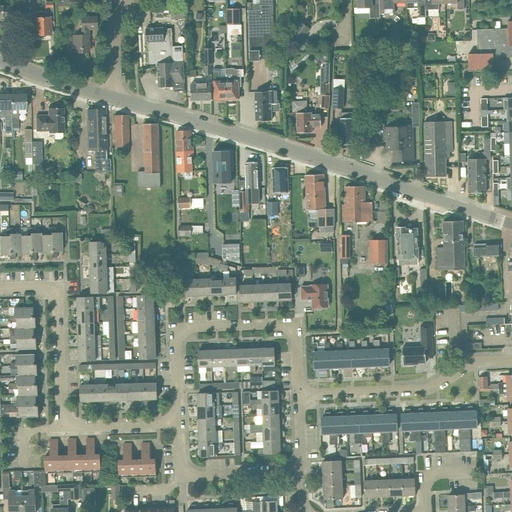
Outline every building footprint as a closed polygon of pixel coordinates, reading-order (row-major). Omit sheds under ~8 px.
[(24,12),(36,12),(35,0),(17,0),(18,11),(24,10),(24,12)] [(380,14),(379,3),(372,3),(372,0),(357,0),(358,8),(369,8),(370,19),(381,18),(380,14)] [(379,0),(379,3),(380,14),(395,14),(395,3),(407,3),(406,0),(379,0)] [(426,10),(425,0),(406,0),(407,3),(419,2),(419,4),(419,17),(426,17),(426,10)] [(445,3),(445,0),(425,0),(426,10),(439,10),(439,3),(445,3)] [(445,0),(445,3),(457,3),(458,9),(465,9),(464,0),(445,0)] [(34,18),(34,26),(35,36),(50,35),(50,25),(53,24),(52,2),(45,3),(46,17),(34,18)] [(252,3),(248,4),(250,61),(260,60),(260,51),(274,50),(274,40),(273,5),(252,6),(252,3)] [(0,17),(2,18),(2,16),(12,16),(12,6),(2,6),(0,5),(0,17)] [(238,8),(227,9),(227,26),(239,25),(238,8)] [(171,9),(171,20),(186,19),(185,9),(171,9)] [(96,18),(86,18),(81,18),(81,29),(82,29),(82,35),(73,36),(74,43),(67,43),(68,53),(74,52),(74,53),(89,52),(88,29),(96,29),(96,18)] [(494,71),(494,66),(494,59),(498,59),(498,57),(511,57),(511,21),(508,21),(508,29),(477,30),(478,54),(468,54),(469,71),(494,71)] [(287,40),(303,52),(310,41),(305,38),(310,30),(299,23),(287,40)] [(158,64),(174,63),(172,28),(164,29),(164,28),(156,28),(146,29),(146,42),(148,42),(149,64),(158,64)] [(183,62),(174,63),(158,64),(159,88),(174,87),(174,92),(185,91),(184,72),(183,62)] [(325,67),(320,67),(320,83),(329,83),(329,62),(325,62),(325,67)] [(226,81),(227,100),(239,99),(239,86),(241,86),(241,76),(238,76),(238,68),(232,69),(232,81),(226,81)] [(227,100),(226,81),(220,81),(219,69),(213,69),(214,100),(227,100)] [(333,108),(343,109),(344,80),(334,80),(333,108)] [(191,85),(191,91),(191,101),(212,100),(212,84),(205,84),(205,82),(199,82),(199,84),(191,85)] [(266,92),(255,92),(256,104),(256,121),(272,121),(271,104),(278,103),(278,90),(266,91),(266,92)] [(12,117),(11,95),(0,95),(0,109),(4,110),(4,118),(12,117)] [(26,95),(11,95),(12,117),(19,117),(19,109),(26,109),(26,95)] [(297,111),(298,123),(298,133),(312,132),(312,127),(321,127),(321,114),(311,114),(311,112),(305,113),(305,110),(307,110),(306,102),(294,103),(295,111),(297,111)] [(412,106),(404,106),(405,114),(413,114),(412,106)] [(36,115),(36,125),(36,131),(49,131),(49,133),(55,133),(55,139),(61,139),(63,137),(63,133),(64,133),(64,108),(48,108),(48,115),(36,115)] [(106,109),(87,110),(88,150),(95,150),(95,159),(94,159),(95,172),(111,172),(110,159),(108,159),(106,109)] [(337,135),(341,135),(342,145),(354,145),(353,112),(341,113),(341,125),(337,125),(337,135)] [(129,148),(128,125),(128,115),(114,115),(114,125),(115,149),(116,149),(116,154),(128,154),(128,148),(129,148)] [(377,122),(374,124),(374,134),(377,137),(381,136),(381,138),(384,141),(387,141),(387,151),(393,150),(393,162),(414,162),(414,152),(413,142),(413,126),(407,126),(386,127),(386,129),(384,129),(384,124),(381,121),(377,122)] [(427,122),(426,167),(426,177),(446,177),(446,159),(450,159),(450,152),(453,152),(453,142),(454,121),(427,122)] [(159,125),(158,124),(144,124),(144,125),(145,125),(146,171),(138,172),(138,188),(160,188),(160,172),(159,172),(158,125),(159,125)] [(177,152),(192,151),(191,131),(176,132),(177,152)] [(42,142),(31,143),(32,158),(32,173),(42,172),(41,158),(43,158),(42,142)] [(192,151),(177,152),(178,172),(193,172),(192,151)] [(214,183),(231,182),(230,152),(214,152),(214,162),(215,162),(215,171),(214,171),(214,183)] [(468,159),(469,183),(469,193),(486,193),(486,159),(485,159),(485,155),(479,155),(479,159),(468,159)] [(259,205),(259,194),(258,188),(258,172),(258,162),(245,163),(246,191),(247,191),(247,199),(249,199),(249,205),(259,205)] [(288,168),(272,168),(273,178),(273,188),(273,192),(289,192),(288,178),(288,168)] [(324,174),(305,175),(307,210),(318,210),(319,227),(334,226),(334,209),(326,209),(324,174)] [(365,202),(365,186),(345,186),(346,204),(343,204),(343,222),(372,221),(372,202),(365,202)] [(247,191),(246,191),(240,191),(241,212),(249,212),(249,205),(249,199),(247,199),(247,191)] [(179,208),(191,208),(190,198),(178,198),(179,208)] [(279,216),(278,203),(268,203),(268,216),(279,216)] [(465,269),(463,230),(463,220),(443,221),(444,247),(437,248),(437,270),(465,269)] [(179,236),(191,236),(191,226),(179,227),(179,236)] [(48,235),(41,235),(41,252),(41,254),(51,254),(52,254),(51,227),(48,228),(48,235)] [(52,254),(51,254),(51,258),(57,258),(57,252),(62,252),(62,233),(54,233),(53,227),(51,227),(52,254)] [(10,255),(9,228),(6,229),(6,236),(0,236),(0,255),(9,255),(10,255)] [(10,255),(9,255),(9,259),(15,259),(15,253),(20,253),(20,236),(20,234),(12,234),(12,228),(9,228),(10,255)] [(27,236),(20,236),(20,253),(20,255),(30,254),(31,254),(30,228),(27,228),(27,236)] [(31,254),(30,254),(30,258),(36,258),(36,252),(41,252),(41,235),(41,233),(33,233),(33,228),(30,228),(31,254)] [(419,258),(418,239),(418,229),(406,229),(406,228),(397,228),(398,259),(399,259),(399,264),(408,264),(418,263),(418,258),(419,258)] [(101,230),(102,238),(114,238),(113,229),(101,230)] [(342,235),(342,258),(353,258),(353,234),(342,235)] [(474,274),(477,274),(500,273),(498,237),(489,237),(489,235),(473,235),(474,274)] [(388,264),(388,240),(370,240),(370,263),(388,264)] [(90,255),(106,255),(106,242),(90,242),(90,255)] [(239,244),(223,245),(232,245),(233,261),(223,258),(223,259),(240,263),(239,244)] [(106,255),(90,255),(91,268),(107,267),(106,255)] [(221,262),(208,258),(207,263),(219,267),(220,264),(227,266),(228,263),(221,261),(221,262)] [(107,280),(107,267),(91,268),(91,280),(107,280)] [(223,278),(210,279),(211,295),(224,295),(223,278)] [(236,278),(223,278),(224,295),(237,294),(236,278)] [(199,296),(198,279),(185,280),(186,296),(199,296)] [(211,295),(210,279),(198,279),(199,296),(211,295)] [(107,280),(91,280),(91,293),(108,293),(107,280)] [(278,284),(279,300),(292,300),(291,283),(278,284)] [(279,300),(278,284),(266,285),(266,301),(279,300)] [(254,301),(253,285),(240,286),(241,302),(254,301)] [(266,301),(266,285),(253,285),(254,301),(266,301)] [(328,297),(328,285),(312,285),(312,286),(301,286),(301,289),(302,299),(312,299),(312,307),(314,307),(316,309),(320,309),(322,307),(328,307),(328,297)] [(138,308),(154,308),(154,295),(137,296),(138,308)] [(78,310),(94,310),(94,297),(77,298),(78,310)] [(459,305),(459,312),(498,310),(498,304),(459,305)] [(9,318),(40,317),(40,312),(34,313),(34,307),(14,308),(15,316),(9,316),(9,318)] [(154,308),(138,308),(138,321),(155,320),(154,308)] [(94,323),(94,310),(78,310),(78,323),(94,323)] [(40,318),(40,317),(9,318),(10,322),(17,322),(17,328),(36,328),(36,318),(40,318)] [(155,333),(155,320),(138,321),(139,334),(155,333)] [(95,335),(94,323),(78,323),(79,336),(95,335)] [(403,348),(403,365),(416,364),(416,363),(426,363),(426,358),(433,358),(432,326),(421,326),(422,347),(403,348)] [(36,328),(17,328),(15,329),(15,336),(10,337),(10,339),(41,338),(40,333),(34,333),(34,328),(36,328)] [(156,346),(155,333),(139,334),(139,346),(156,346)] [(95,335),(79,336),(79,348),(95,348),(95,335)] [(41,338),(10,339),(10,343),(18,342),(18,350),(37,349),(37,339),(41,339),(41,338)] [(367,341),(363,341),(364,367),(377,366),(376,340),(374,341),(374,350),(367,350),(367,341)] [(376,340),(377,366),(389,366),(389,350),(380,350),(379,340),(376,340)] [(364,367),(363,341),(362,341),(362,351),(355,351),(355,341),(351,342),(352,367),(364,367)] [(330,342),(326,343),(327,368),(339,368),(338,342),(337,342),(337,352),(330,352),(330,342)] [(342,342),(338,342),(339,368),(352,367),(351,342),(349,342),(350,351),(343,351),(342,342)] [(327,368),(326,343),(324,343),(325,352),(318,352),(317,343),(312,343),(312,353),(314,353),(314,369),(327,368)] [(156,359),(156,346),(139,346),(140,359),(156,359)] [(95,348),(79,348),(79,361),(96,361),(95,348)] [(262,365),(262,348),(249,349),(250,365),(250,372),(255,372),(255,365),(262,365)] [(262,348),(262,365),(275,364),(274,348),(262,348)] [(236,349),(224,350),(224,366),(237,366),(236,349)] [(250,365),(249,349),(236,349),(237,366),(250,365)] [(212,367),(211,350),(198,351),(199,367),(212,367)] [(224,366),(224,350),(211,350),(212,367),(224,366)] [(11,365),(41,364),(41,359),(35,360),(35,354),(16,354),(16,363),(11,363),(11,365)] [(41,364),(11,365),(11,369),(18,369),(18,375),(36,375),(38,375),(37,365),(41,365),(41,364)] [(491,389),(511,388),(511,374),(507,375),(507,383),(499,383),(499,384),(491,385),(491,389)] [(36,375),(18,375),(16,376),(17,384),(11,384),(11,386),(42,385),(42,380),(36,380),(36,375)] [(480,389),(488,389),(487,377),(479,377),(480,389)] [(144,383),(131,384),(132,400),(144,400),(144,383)] [(144,383),(144,400),(157,399),(156,383),(144,383)] [(119,401),(119,384),(106,385),(106,401),(119,401)] [(131,384),(119,384),(119,401),(132,400),(131,384)] [(42,385),(11,386),(11,390),(19,390),(19,396),(17,396),(38,396),(38,386),(42,386),(42,385)] [(94,401),(93,385),(81,385),(81,402),(94,401)] [(106,401),(106,385),(93,385),(94,401),(106,401)] [(511,401),(511,388),(491,389),(491,393),(499,393),(499,394),(507,393),(508,401),(511,401)] [(249,404),(279,403),(279,400),(284,399),(284,395),(279,395),(278,391),(268,391),(262,391),(262,400),(258,400),(249,400),(249,404)] [(198,406),(214,406),(214,393),(198,393),(198,406)] [(38,396),(17,396),(18,404),(1,405),(1,407),(42,406),(42,401),(36,401),(36,396),(38,396)] [(279,408),(279,403),(249,404),(250,408),(259,408),(263,408),(263,416),(279,416),(279,412),(284,412),(284,407),(279,408)] [(42,406),(1,407),(1,421),(6,421),(5,412),(20,412),(20,417),(39,417),(38,407),(42,407),(42,406)] [(214,406),(198,406),(199,419),(215,418),(214,406)] [(468,411),(464,412),(465,428),(470,428),(477,428),(476,411),(473,411),(472,406),(468,407),(468,411)] [(452,429),(452,412),(448,412),(448,407),(443,408),(444,413),(439,413),(440,429),(445,429),(452,429)] [(465,428),(464,412),(460,412),(460,407),(456,407),(456,412),(452,412),(452,429),(459,429),(465,428)] [(427,430),(427,413),(423,413),(423,408),(419,409),(419,414),(414,414),(415,431),(427,430)] [(440,429),(439,413),(436,413),(435,408),(431,408),(431,413),(427,413),(427,430),(434,430),(440,429)] [(415,431),(414,414),(411,414),(411,409),(406,409),(406,414),(402,414),(402,431),(415,431)] [(385,434),(384,415),(380,415),(380,410),(376,410),(376,415),(372,416),(372,432),(381,431),(381,436),(385,434)] [(388,415),(384,415),(385,434),(390,436),(390,431),(397,430),(397,415),(393,415),(393,410),(388,410),(388,415)] [(351,416),(347,417),(348,433),(354,433),(355,444),(360,444),(359,416),(356,416),(355,411),(351,411),(351,416)] [(364,416),(359,416),(360,444),(365,443),(365,437),(364,437),(364,432),(372,432),(372,416),(368,416),(368,411),(363,411),(364,416)] [(336,445),(334,417),(331,417),(331,412),(326,413),(326,417),(322,418),(322,434),(330,434),(330,445),(336,445)] [(348,433),(347,417),(343,417),(343,412),(339,412),(339,417),(334,417),(336,445),(341,445),(341,438),(339,437),(339,433),(348,433)] [(279,416),(263,416),(263,423),(259,424),(259,425),(250,425),(250,429),(280,428),(280,424),(285,424),(284,420),(279,420),(279,416)] [(215,418),(199,419),(199,432),(215,431),(215,418)] [(280,428),(250,429),(250,433),(260,433),(260,432),(264,432),(264,441),(280,440),(280,437),(285,437),(285,432),(280,432),(280,428)] [(216,444),(215,431),(199,432),(199,444),(216,444)] [(87,455),(82,455),(83,472),(92,471),(91,438),(86,439),(87,455)] [(91,438),(92,471),(101,471),(100,454),(95,455),(95,438),(91,438)] [(58,439),(54,440),(55,473),(64,472),(64,456),(59,456),(58,439)] [(69,455),(64,456),(64,472),(73,472),(72,439),(68,439),(69,455)] [(83,472),(82,455),(77,455),(76,439),(72,439),(73,472),(83,472)] [(54,440),(50,440),(50,456),(45,456),(46,470),(46,473),(55,473),(54,440)] [(280,440),(264,441),(264,454),(281,453),(281,449),(285,449),(285,445),(280,445),(280,440)] [(494,455),(502,455),(502,451),(495,451),(495,450),(497,449),(497,440),(483,440),(484,451),(484,455),(494,455)] [(142,460),(137,460),(138,477),(147,477),(146,443),(142,443),(142,460)] [(146,443),(147,477),(156,477),(156,459),(151,459),(150,443),(146,443)] [(128,478),(127,444),(123,444),(124,460),(119,460),(119,478),(128,478)] [(138,477),(137,460),(132,460),(132,444),(127,444),(128,478),(138,477)] [(216,444),(199,444),(200,457),(216,456),(216,449),(216,444)] [(323,474),(342,473),(341,461),(323,462),(323,474)] [(34,486),(41,486),(46,485),(46,473),(46,470),(41,471),(34,471),(34,486)] [(342,486),(342,473),(323,474),(324,487),(342,486)] [(403,496),(402,479),(389,480),(390,496),(403,496)] [(402,479),(403,496),(415,495),(415,479),(402,479)] [(378,497),(377,480),(364,481),(365,497),(378,497)] [(390,496),(389,480),(377,480),(378,497),(390,496)] [(77,484),(46,485),(41,486),(41,491),(58,491),(71,491),(71,499),(78,499),(77,484)] [(112,500),(120,500),(119,484),(111,484),(112,500)] [(342,486),(324,487),(324,499),(343,498),(342,486)] [(80,487),(79,498),(91,498),(92,487),(80,487)] [(22,511),(22,496),(16,497),(16,490),(10,491),(10,497),(9,497),(9,511),(22,511)] [(22,496),(22,511),(36,511),(36,496),(35,496),(35,490),(30,490),(30,496),(22,496)] [(511,491),(502,492),(494,492),(488,492),(488,499),(511,498),(511,504),(511,491)] [(464,495),(448,495),(449,508),(465,507),(465,506),(465,499),(474,499),(474,493),(464,494),(464,495)] [(53,508),(52,511),(68,511),(68,501),(60,501),(60,508),(53,508)] [(277,511),(278,510),(283,510),(282,505),(277,505),(277,501),(261,501),(261,502),(253,502),(253,510),(241,511),(277,511)] [(229,508),(225,508),(224,511),(237,511),(237,508),(233,508),(233,503),(229,503),(229,508)]
